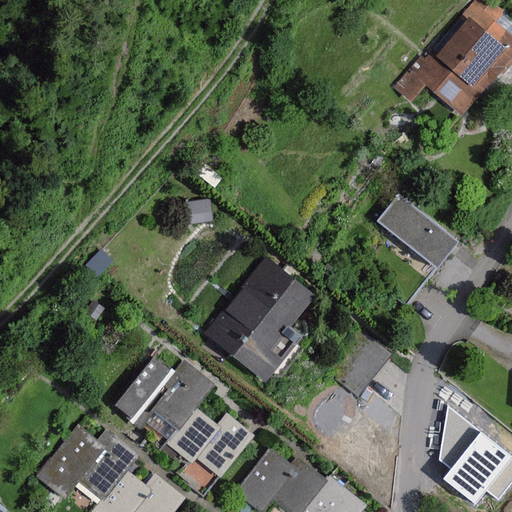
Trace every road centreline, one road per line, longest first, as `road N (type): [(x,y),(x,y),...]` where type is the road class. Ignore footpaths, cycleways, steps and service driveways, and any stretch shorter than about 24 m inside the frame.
road 1 (track): [(0,336),(122,223),(289,0)]
road 2 (residential): [(511,239),(429,357),(407,511)]
road 3 (track): [(139,0),(60,280)]
